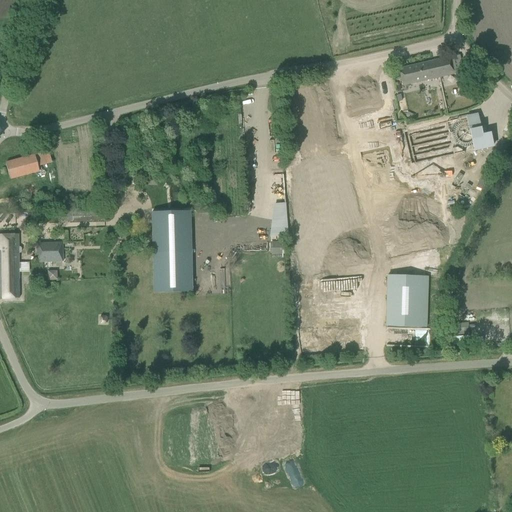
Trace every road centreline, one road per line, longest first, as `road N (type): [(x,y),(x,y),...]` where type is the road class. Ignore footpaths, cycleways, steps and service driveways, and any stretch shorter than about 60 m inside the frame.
road 1 (unclassified): [(40,405),(511,358)]
road 2 (unclassified): [(0,132),(27,135),(452,37)]
road 3 (unclassified): [(0,124),(40,0)]
